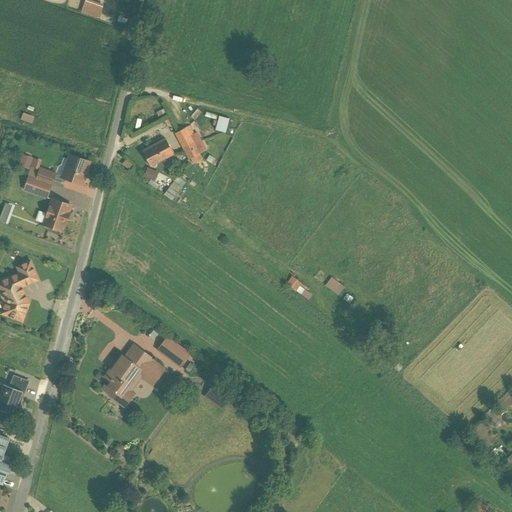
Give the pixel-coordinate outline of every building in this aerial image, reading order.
[(94,0),(85,0),(81,12),(99,18),(104,3),(94,0)] [(217,116),(214,131),(225,132),(228,118),(217,116)] [(189,127),(173,134),(188,160),(209,148),(201,131),(193,135),(189,127)] [(164,139),(140,150),(151,169),(174,156),(164,139)] [(91,163),(67,155),(58,179),(82,187),(91,163)] [(143,176),(153,181),(158,173),(147,168),(143,176)] [(35,179),(27,177),(23,190),(46,198),(54,175),(38,170),(35,179)] [(172,182),(163,194),(171,201),(181,188),(172,182)] [(73,205),(50,198),(40,227),(64,234),(73,205)] [(0,221),(9,224),(14,205),(4,202),(0,215),(0,221)] [(0,297),(2,302),(0,306),(0,315),(20,321),(26,306),(21,304),(16,292),(31,284),(23,269),(0,280),(0,297)] [(296,291),(300,282),(290,276),(285,285),(296,291)] [(324,288),(339,294),(343,284),(329,278),(324,288)] [(307,299),(310,295),(299,286),(296,290),(307,299)] [(190,354),(167,337),(156,352),(179,369),(190,354)] [(164,370),(132,345),(124,357),(120,354),(102,378),(107,382),(101,390),(113,399),(111,401),(124,412),(136,395),(132,392),(140,380),(152,387),(164,370)] [(29,381),(13,375),(9,386),(22,391),(17,407),(19,408),(29,381)] [(9,386),(2,383),(0,389),(0,405),(15,411),(17,407),(22,391),(9,386)] [(212,386),(203,397),(221,411),(229,400),(212,386)] [(9,439),(0,435),(0,459),(1,459),(3,455),(9,439)] [(0,484),(2,485),(6,473),(9,474),(14,459),(3,455),(1,459),(0,459),(0,484)] [(472,508),(480,511),(482,511),(486,506),(476,501),(472,508)]
